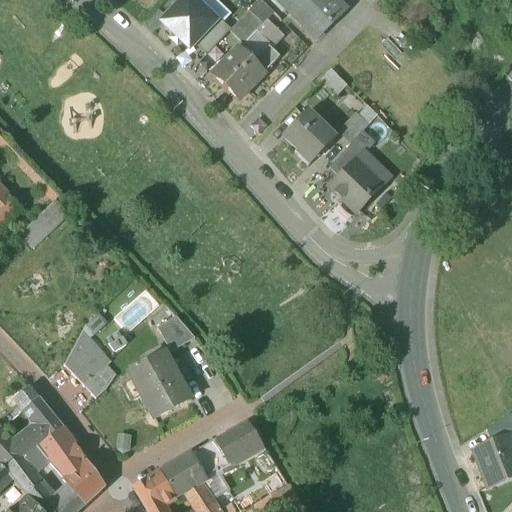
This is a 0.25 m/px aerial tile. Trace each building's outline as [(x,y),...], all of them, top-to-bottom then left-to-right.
[(215,21),(192,0),(182,0),(162,22),(189,48),(193,44),(215,21)] [(262,0),(258,0),(249,10),(263,23),(274,12),(262,0)] [(335,0),(262,0),(274,12),(282,20),(291,11),(316,37),(345,10),(335,0)] [(249,10),(230,29),(244,43),(254,32),(263,23),(249,10)] [(218,18),(193,44),(205,55),(230,29),(218,18)] [(239,48),(238,47),(212,74),(238,99),(280,56),(254,32),(244,43),(239,48)] [(307,111),(283,136),(297,150),(310,163),(335,138),(307,111)] [(371,123),(358,111),(342,127),(354,139),(371,123)] [(352,142),(328,167),(340,178),(355,162),(356,163),(365,154),(352,142)] [(310,163),(297,150),(293,153),(307,166),(310,163)] [(340,178),(330,188),(356,213),(381,186),(356,163),(355,162),(340,178)] [(0,203),(0,229),(21,208),(8,195),(0,203)] [(56,198),(31,221),(45,235),(70,211),(56,198)] [(45,235),(31,221),(19,233),(31,248),(45,235)] [(177,316),(157,327),(170,351),(195,337),(177,316)] [(93,333),(85,324),(82,329),(89,337),(93,333)] [(82,329),(63,363),(82,384),(106,363),(110,360),(89,337),(82,329)] [(190,397),(165,352),(131,370),(144,390),(140,393),(150,408),(154,415),(190,397)] [(106,363),(82,384),(94,397),(105,389),(115,375),(106,363)] [(61,428),(37,398),(24,408),(36,424),(11,443),(19,454),(21,456),(22,456),(35,446),(61,428)] [(0,418),(0,425),(10,418),(7,413),(0,418)] [(511,421),(509,415),(485,428),(490,442),(509,435),(510,436),(511,435),(511,421)] [(248,422),(215,439),(204,447),(217,470),(218,472),(264,445),(248,422)] [(43,456),(63,479),(84,460),(61,428),(35,446),(43,456)] [(0,448),(9,441),(0,429),(0,448)] [(490,442),(474,448),(489,486),(511,478),(511,441),(510,436),(509,435),(490,442)] [(129,450),(131,437),(120,436),(118,448),(129,450)] [(9,441),(0,448),(0,461),(5,467),(19,454),(11,443),(9,441)] [(35,446),(22,456),(29,466),(43,456),(35,446)] [(204,447),(159,472),(176,499),(206,481),(204,477),(217,470),(204,447)] [(21,456),(19,454),(5,467),(13,478),(26,496),(40,484),(42,482),(29,466),(22,456),(21,456)] [(84,460),(63,479),(73,491),(84,505),(104,487),(84,460)] [(0,489),(13,478),(5,467),(0,461),(0,489)] [(159,472),(132,488),(146,511),(165,511),(163,507),(176,499),(159,472)] [(58,505),(40,484),(26,496),(26,497),(40,511),(76,511),(84,505),(73,491),(58,505)] [(305,511),(289,485),(253,507),(255,511),(305,511)] [(219,511),(202,486),(185,496),(195,511),(219,511)] [(40,511),(26,497),(10,511),(40,511)] [(239,503),(224,511),(244,511),(245,511),(239,503)]
